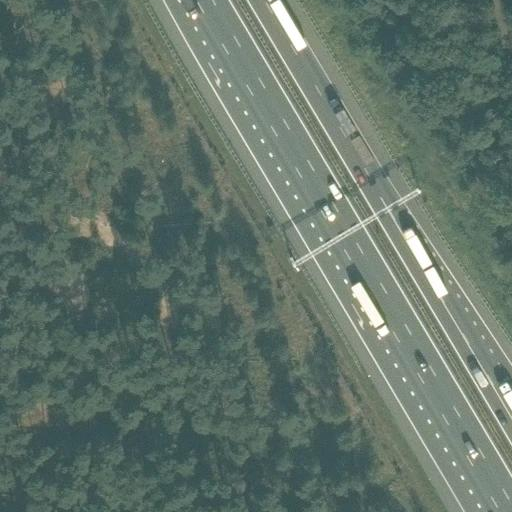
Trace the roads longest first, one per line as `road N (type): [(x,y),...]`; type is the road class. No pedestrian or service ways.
road 1 (motorway): [(201,0),(505,511)]
road 2 (motorway): [(511,420),(262,0)]
